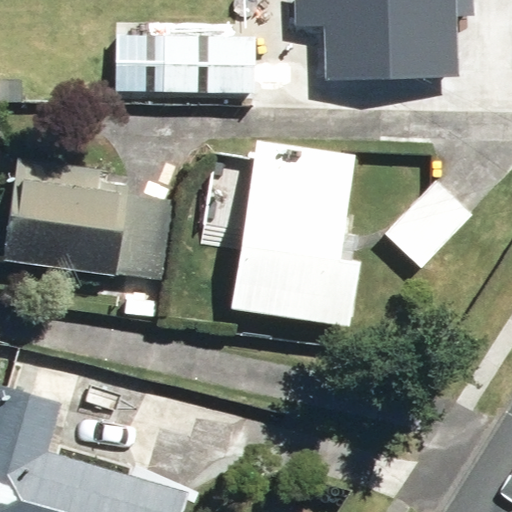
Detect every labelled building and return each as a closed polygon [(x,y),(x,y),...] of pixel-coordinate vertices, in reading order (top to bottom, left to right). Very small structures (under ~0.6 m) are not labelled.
[(344,27),(345,81),(463,75),(459,0),(300,0),(302,28),(344,27)] [(80,37),(28,32),(23,78),(0,75),(0,105),(29,109),(31,91),(74,95),(80,37)] [(135,96),(167,97),(167,91),(205,91),(205,37),(167,36),(168,52),(135,52),(135,96)] [(213,37),(213,92),(261,92),(260,38),(213,37)] [(270,51),(261,92),(325,105),(332,64),(270,51)] [(241,308),(364,328),(374,260),(349,257),(365,156),(268,141),(241,308)] [(14,260),(172,280),(182,199),(137,194),(138,183),(111,180),(112,168),(27,158),(14,260)] [(474,215),(440,179),(385,229),(419,266),(474,215)] [(127,316),(162,321),(164,302),(130,298),(127,316)] [(0,383),(0,511),(192,511),(199,491),(57,450),(71,403),(0,382),(0,383)]
